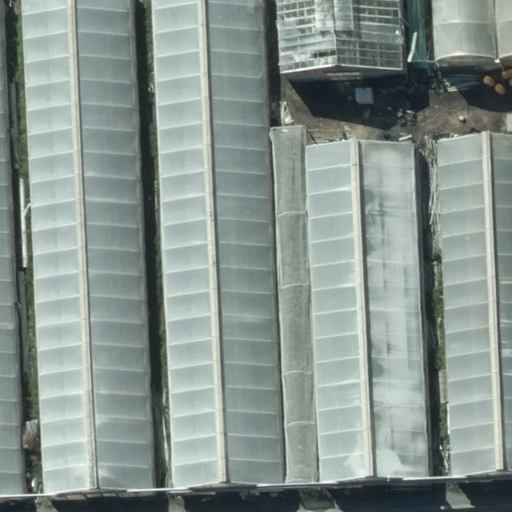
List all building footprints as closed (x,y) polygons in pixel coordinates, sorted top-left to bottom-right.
[(2,0),(0,0),(0,501),(26,501),(2,0)] [(136,0),(22,0),(46,495),(159,489),(136,0)] [(266,0),(154,0),(177,492),(289,486),(266,0)] [(403,0),(278,0),(281,72),(406,67),(403,0)] [(511,0),(430,0),(433,63),(511,59),(511,0)] [(511,138),(442,140),(453,475),(511,473),(511,138)] [(422,146),(307,149),(318,489),(432,485),(422,146)]
